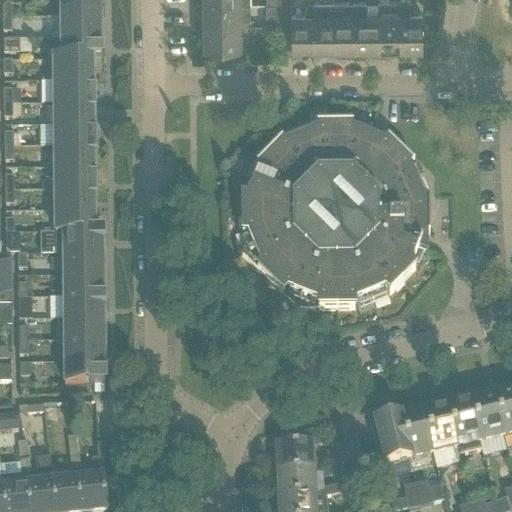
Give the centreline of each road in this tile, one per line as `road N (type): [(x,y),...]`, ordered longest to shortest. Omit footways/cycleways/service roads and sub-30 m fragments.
road 1 (residential): [(153,88),(153,378),(159,396),(236,439)]
road 2 (unclassified): [(236,439),(262,400),(306,370),(511,323)]
road 3 (residential): [(153,88),(453,84)]
